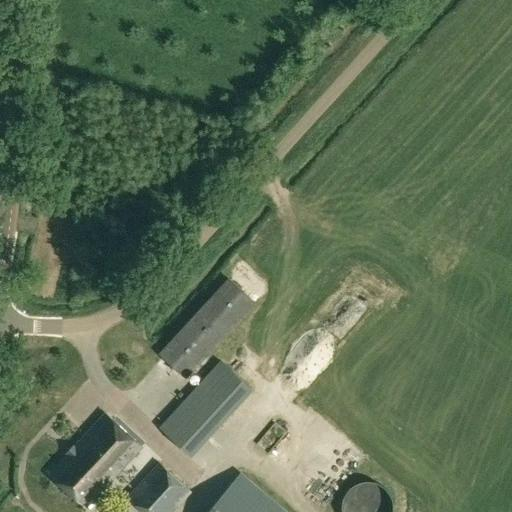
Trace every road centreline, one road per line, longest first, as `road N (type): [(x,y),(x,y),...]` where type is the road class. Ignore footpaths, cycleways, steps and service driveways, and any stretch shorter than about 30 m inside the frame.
road 1 (unclassified): [(0,327),(98,325),(147,301),(422,0)]
road 2 (unclassified): [(0,281),(14,155),(8,0)]
